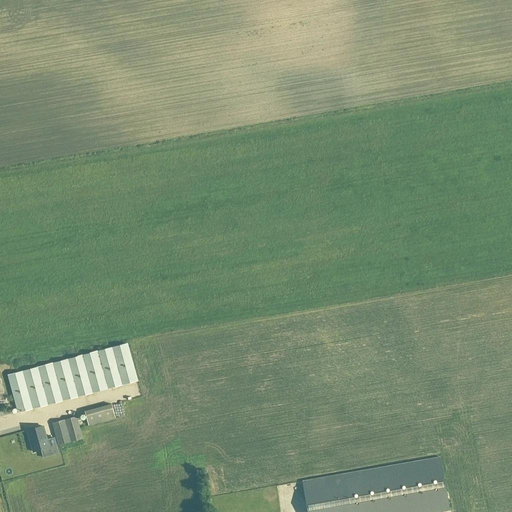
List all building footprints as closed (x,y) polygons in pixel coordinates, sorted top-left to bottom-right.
[(137,381),(127,344),(7,376),(17,413),(137,381)] [(88,426),(115,419),(112,404),(84,411),(88,426)] [(117,407),(121,418),(127,415),(123,404),(117,407)] [(82,439),(76,418),(52,424),(58,446),(82,439)] [(43,427),(27,431),(33,452),(48,448),(43,427)] [(440,457),(301,481),(306,511),(445,511),(450,511),(440,457)]
